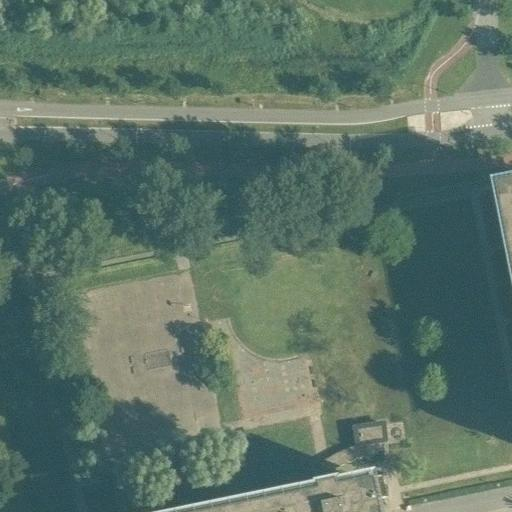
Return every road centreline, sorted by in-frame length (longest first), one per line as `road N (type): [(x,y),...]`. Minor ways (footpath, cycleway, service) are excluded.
road 1 (secondary): [(0,135),(370,142),(493,133)]
road 2 (secondary): [(490,99),(359,115),(0,109)]
